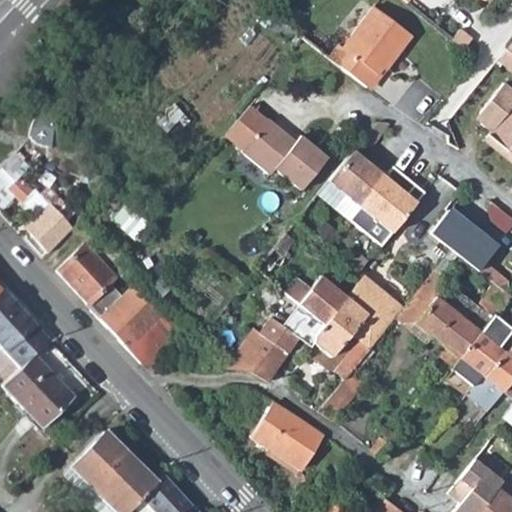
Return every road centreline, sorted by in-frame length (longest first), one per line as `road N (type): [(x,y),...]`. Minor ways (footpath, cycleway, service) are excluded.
road 1 (tertiary): [(253,511),(0,244)]
road 2 (residential): [(511,205),(326,73)]
road 3 (unknown): [(131,385),(0,495)]
